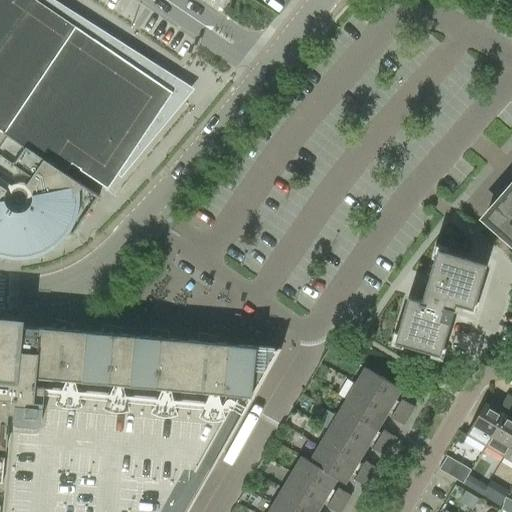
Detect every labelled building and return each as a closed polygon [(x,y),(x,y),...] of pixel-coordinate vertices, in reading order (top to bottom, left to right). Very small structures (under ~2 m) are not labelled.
[(173,92),(37,0),(0,0),(0,131),(66,174),(66,173),(72,163),(81,169),(80,170),(108,189),(110,186),(173,92)] [(11,259),(15,259),(23,259),(30,258),(37,256),(44,254),(48,252),(51,250),(56,247),(59,245),(62,242),(65,239),(67,236),(70,233),(73,235),(99,196),(66,173),(66,174),(0,131),(0,255),(6,257),(11,259)] [(511,217),(502,229),(511,238),(511,217)] [(397,332),(407,335),(404,345),(431,353),(434,344),(443,346),(456,304),(474,309),(487,263),(468,258),(438,248),(429,277),(422,300),(416,298),(409,296),(397,332)] [(188,511),(201,489),(212,470),(282,348),(207,341),(0,322),(0,511),(188,511)] [(365,367),(356,383),(392,405),(402,389),(365,367)] [(347,399),(346,399),(383,421),(383,420),(392,405),(356,383),(347,399)] [(508,409),(511,402),(511,397),(507,394),(501,405),(508,409)] [(346,399),(337,414),(374,436),(383,421),(346,399)] [(402,399),(398,406),(404,410),(409,402),(402,399)] [(409,402),(404,410),(411,414),(415,406),(409,402)] [(486,446),(505,415),(485,403),(467,435),(486,446)] [(396,410),(391,417),(398,421),(402,413),(396,410)] [(402,413),(398,421),(404,425),(409,417),(402,413)] [(337,415),(328,430),(365,451),(374,436),(337,414),(337,415)] [(511,418),(505,415),(486,446),(504,457),(511,443),(511,418)] [(384,429),(380,437),(386,441),(391,433),(384,429)] [(328,430),(319,445),(356,467),(365,451),(328,430)] [(391,433),(386,441),(392,444),(397,437),(391,433)] [(378,440),(373,448),(380,452),(384,444),(378,440)] [(386,455),(390,448),(384,444),(380,452),(386,455)] [(310,461),(338,477),(338,478),(346,483),(355,467),(356,467),(319,445),(319,446),(310,461)] [(301,455),(292,472),(329,493),(338,478),(338,477),(310,461),(301,455)] [(471,470),(447,456),(439,469),(463,483),(471,470)] [(366,460),(361,468),(368,471),(372,464),(366,460)] [(378,468),(372,464),(368,471),(374,475),(378,468)] [(359,471),(355,479),(359,481),(361,482),(366,475),(359,471)] [(283,486),(283,487),(319,509),(320,508),(328,495),(329,493),(292,472),(291,472),(283,486)] [(366,475),(361,482),(368,486),(372,479),(366,475)] [(481,495),(487,484),(470,476),(465,487),(481,495)] [(274,501),(274,502),(290,511),(317,511),(319,509),(283,487),(274,501)] [(339,487),(334,494),(341,498),(345,490),(339,487)] [(345,490),(341,498),(347,502),(351,494),(345,490)] [(332,498),(328,505),(334,509),(339,501),(332,498)] [(339,501),(334,509),(339,511),(340,511),(345,505),(339,501)] [(267,511),(290,511),(274,502),(267,511)]
